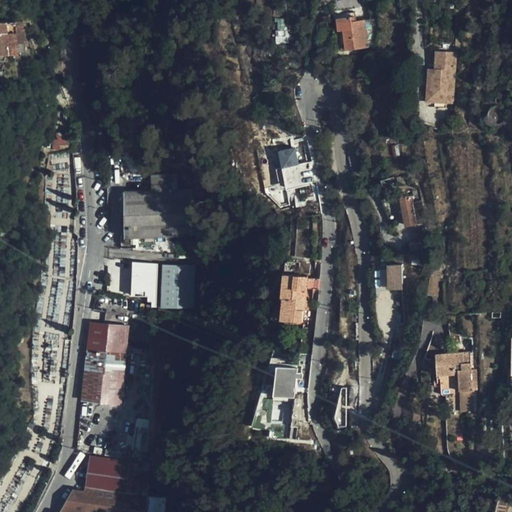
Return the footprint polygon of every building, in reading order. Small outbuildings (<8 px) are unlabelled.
[(357,19),(353,19),(352,15),(340,16),(338,16),(340,28),(344,28),(347,47),(368,45),(366,32),(364,18),(357,19)] [(289,41),(287,16),(277,17),(279,42),(289,41)] [(375,17),(364,18),(366,32),(377,31),(375,17)] [(4,18),(0,18),(0,51),(9,50),(4,18)] [(457,51),(438,49),(436,67),(436,72),(432,72),(430,97),(454,99),(457,51)] [(62,71),(62,59),(49,59),(50,71),(62,71)] [(436,72),(436,67),(430,67),(427,100),(453,102),(454,99),(430,97),(432,72),(436,72)] [(300,162),(297,146),(281,149),(284,165),(300,162)] [(399,184),(396,173),(383,177),(386,188),(399,184)] [(196,235),(197,189),(182,189),(182,175),(156,175),(156,188),(128,189),(128,235),(196,235)] [(426,214),(424,204),(423,204),(422,198),(412,199),(412,195),(402,197),(407,222),(416,221),(415,216),(426,214)] [(408,240),(408,248),(422,248),(422,240),(408,240)] [(193,307),(196,264),(166,262),(163,306),(193,307)] [(404,287),(404,263),(389,263),(389,287),(404,287)] [(388,267),(380,268),(381,284),(389,283),(388,267)] [(284,273),(282,287),(285,288),(284,296),(282,318),(302,320),(304,309),(306,310),(306,305),(304,305),(305,299),(307,298),(309,275),(284,273)] [(128,324),(91,321),(88,347),(90,347),(85,396),(120,400),(128,324)] [(471,385),(470,348),(435,350),(436,370),(459,369),(460,386),(471,385)] [(298,371),(298,367),(278,365),(275,394),(297,396),(299,376),(304,377),(305,372),(298,371)] [(126,491),(131,461),(90,456),(86,486),(126,491)] [(427,489),(415,484),(410,492),(423,497),(427,489)] [(143,511),(147,493),(126,491),(86,486),(85,491),(74,490),(61,511),(143,511)]
